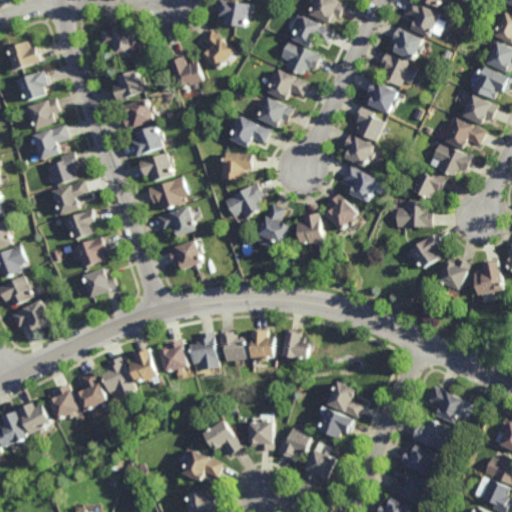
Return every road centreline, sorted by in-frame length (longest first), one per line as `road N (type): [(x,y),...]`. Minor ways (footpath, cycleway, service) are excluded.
road 1 (residential): [(162,310),(63,0),(482,219)]
road 2 (residential): [(511,383),(365,316),(259,298),(152,313),(0,381)]
road 3 (residential): [(428,343),(346,511)]
road 4 (residential): [(382,0),(303,169)]
road 5 (residential): [(0,21),(57,0),(182,1)]
